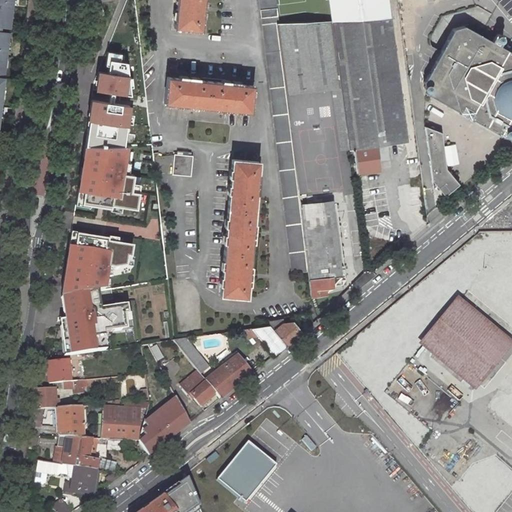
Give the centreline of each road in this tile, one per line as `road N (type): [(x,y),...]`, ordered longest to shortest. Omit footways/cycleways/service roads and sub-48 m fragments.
road 1 (tertiary): [(511,184),(110,511)]
road 2 (tertiary): [(0,447),(67,0)]
road 3 (unknown): [(321,134),(371,301)]
